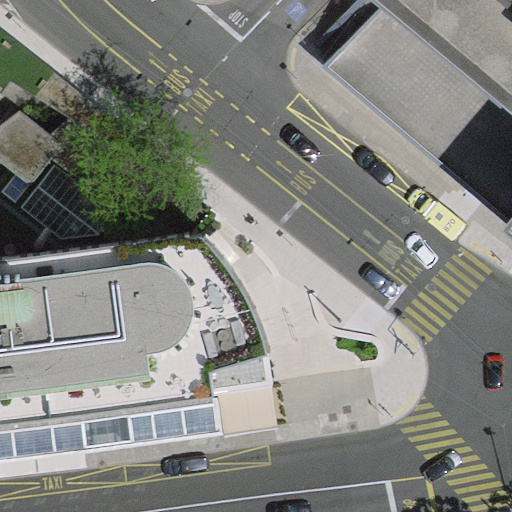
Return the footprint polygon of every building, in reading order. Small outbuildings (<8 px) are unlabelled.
[(511,216),(511,95),(398,0),(392,0),(327,65),(391,120),(481,190),(511,216)] [(511,0),(398,0),(511,95),(511,0)] [(23,71),(0,52),(0,94),(3,95),(23,71)] [(54,94),(23,71),(3,95),(22,111),(52,134),(85,107),(59,87),(54,94)] [(3,95),(0,94),(0,254),(162,234),(103,193),(54,160),(33,184),(0,158),(0,127),(22,111),(3,95)] [(137,149),(85,107),(52,134),(22,111),(0,127),(0,158),(33,184),(54,160),(103,193),(137,149)] [(0,436),(272,403),(269,360),(251,303),(223,263),(195,236),(162,234),(0,254),(0,436)]
